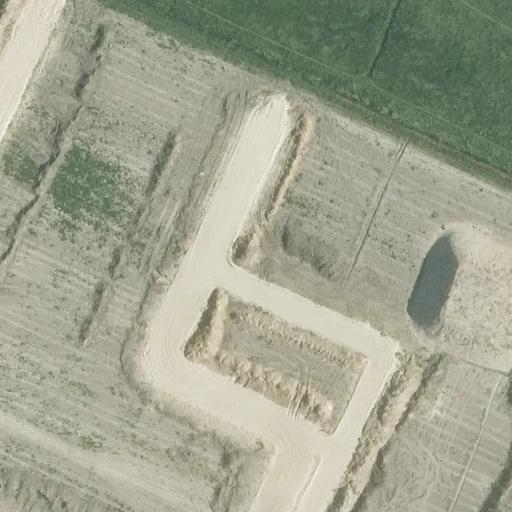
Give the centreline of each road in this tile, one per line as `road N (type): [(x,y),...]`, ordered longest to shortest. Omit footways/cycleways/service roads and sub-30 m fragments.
road 1 (residential): [(263,511),(300,432),(148,363),(310,21)]
road 2 (residential): [(310,21),(511,116)]
